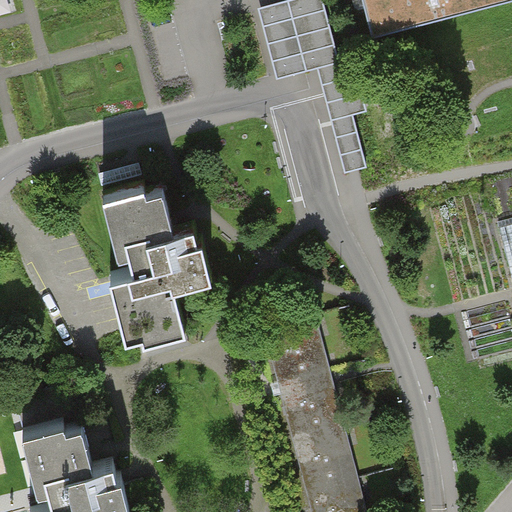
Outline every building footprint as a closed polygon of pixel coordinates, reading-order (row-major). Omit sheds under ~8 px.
[(322,94),(343,174),(351,172),(369,167),(355,115),(368,111),(358,70),(343,74),(323,0),(287,0),(270,5),(257,8),(276,81),(289,77),(316,70),(322,94)] [(369,0),(378,33),(506,0),(369,0)] [(120,270),(108,273),(125,341),(182,327),(171,284),(211,274),(197,220),(172,226),(169,216),(160,179),(101,194),(120,270)] [(511,220),(499,224),(511,273),(511,220)] [(313,511),(363,511),(330,382),(313,314),(265,326),(313,511)] [(31,502),(33,511),(112,511),(132,507),(119,456),(93,463),(89,447),(80,413),(24,427),(42,499),(31,502)]
